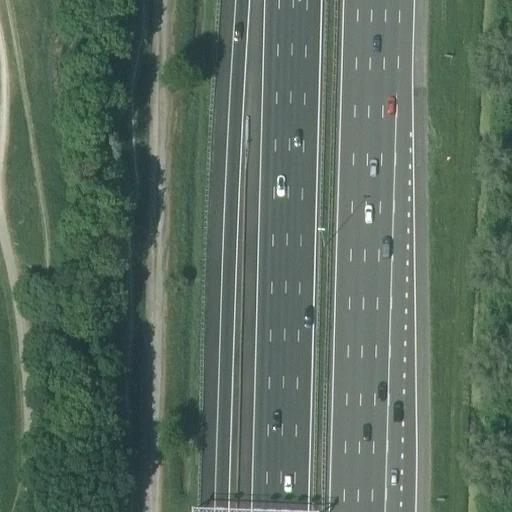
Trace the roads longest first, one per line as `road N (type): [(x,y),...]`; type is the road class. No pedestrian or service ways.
road 1 (motorway): [(241,0),(221,511)]
road 2 (motorway): [(362,511),(377,0)]
road 3 (motorway): [(292,0),(278,511)]
